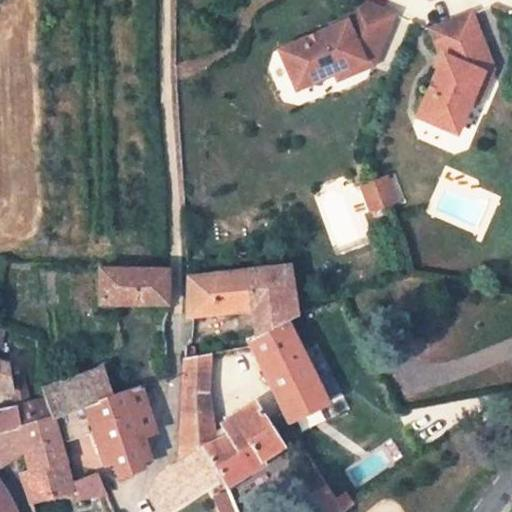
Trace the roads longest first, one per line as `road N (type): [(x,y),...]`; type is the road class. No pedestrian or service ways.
road 1 (track): [(176,313),(166,0)]
road 2 (residential): [(131,511),(161,428),(176,313)]
